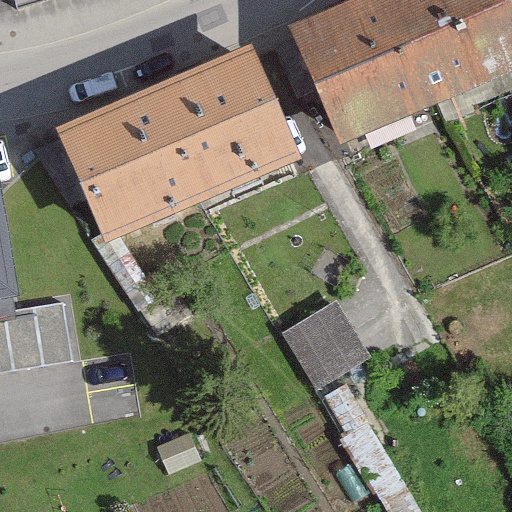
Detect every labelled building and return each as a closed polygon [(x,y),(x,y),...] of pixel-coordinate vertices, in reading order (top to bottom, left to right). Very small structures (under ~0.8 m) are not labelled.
[(357,0),(298,24),(346,138),(441,98),(400,0),(357,0)] [(511,0),(400,0),(441,98),(511,68),(511,0)] [(205,199),(301,159),(255,50),(159,91),(205,199)] [(109,240),(205,199),(159,91),(63,132),(109,240)] [(0,296),(12,294),(0,210),(0,296)] [(286,333),(321,394),(377,362),(341,301),(286,333)]
